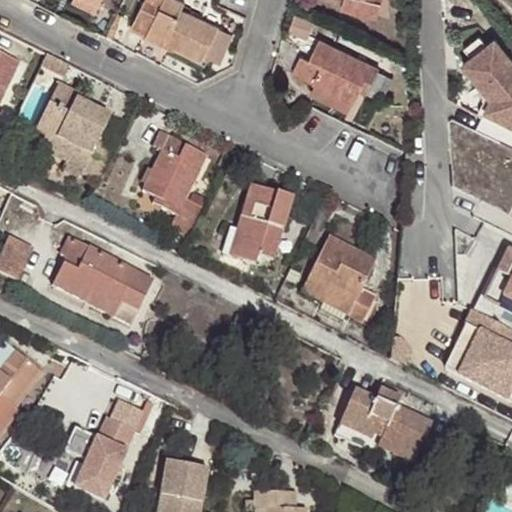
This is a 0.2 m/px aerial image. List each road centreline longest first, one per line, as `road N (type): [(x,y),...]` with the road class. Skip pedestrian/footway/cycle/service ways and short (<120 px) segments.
road 1 (residential): [(0,175),(509,429)]
road 2 (residential): [(0,311),(334,470)]
road 3 (residential): [(431,0),(435,256)]
road 4 (unknown): [(228,120),(370,177)]
